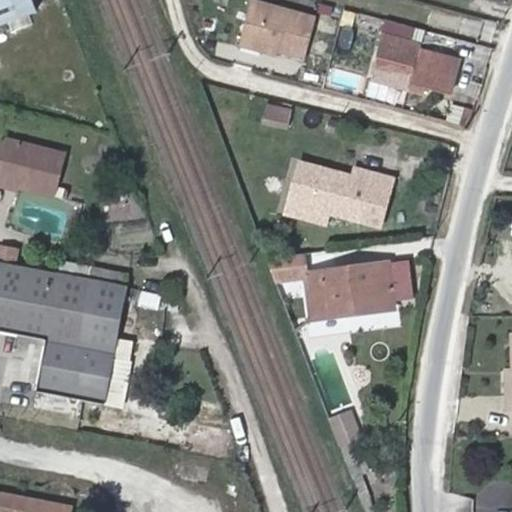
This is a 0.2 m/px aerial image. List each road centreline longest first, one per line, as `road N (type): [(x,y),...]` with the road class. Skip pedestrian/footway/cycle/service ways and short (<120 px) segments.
road 1 (residential): [(431,511),(427,425),(456,271),(511,77)]
road 2 (unknown): [(187,270),(276,511)]
